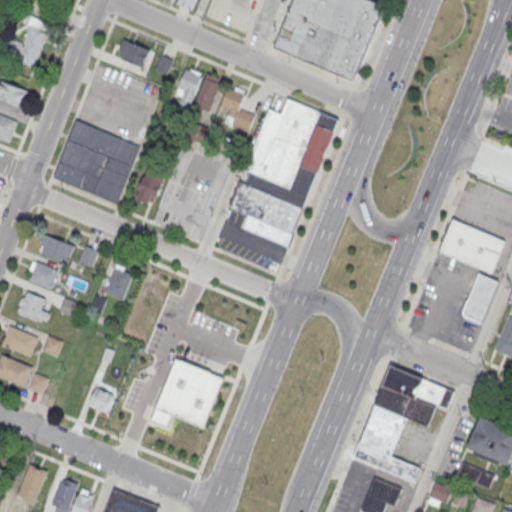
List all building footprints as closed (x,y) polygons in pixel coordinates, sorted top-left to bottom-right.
[(195,0),(178,0),(177,4),(192,9),(195,0)] [(375,0),(291,0),(273,46),(352,80),(357,75),(387,5),(375,0)] [(16,40),(10,58),(35,67),(51,24),(29,16),(20,41),(16,40)] [(116,58),(145,68),(151,50),(123,39),(116,58)] [(171,61),(163,57),(157,68),(166,73),(171,61)] [(175,104),(193,109),(193,108),(211,114),(220,82),(203,77),(204,75),(184,70),(175,104)] [(29,92),(0,79),(0,98),(22,108),(29,92)] [(255,114),(240,110),(245,92),(229,88),(219,123),(250,132),(255,114)] [(339,119),(288,97),(282,113),(269,108),(228,206),(247,214),(242,227),(287,246),(339,119)] [(0,113),(0,138),(10,143),(19,121),(0,113)] [(75,119),(54,176),(118,202),(140,146),(75,119)] [(164,172),(146,168),(137,201),(156,206),(164,172)] [(438,251),(480,268),(492,272),(506,240),(453,218),(438,251)] [(43,231),(74,244),(67,262),(40,251),(44,242),(40,241),(43,231)] [(84,243),(78,260),(92,265),(98,249),(84,243)] [(36,259),(58,268),(51,287),(29,278),(36,259)] [(115,266),(105,290),(122,297),(132,273),(115,266)] [(479,272),(463,307),(462,309),(462,312),(462,314),(464,316),(481,323),(499,280),(479,272)] [(27,290),(45,297),(40,308),(49,311),(46,319),(38,316),(37,319),(18,312),(27,290)] [(95,292),(106,296),(100,313),(89,308),(95,292)] [(65,295),(59,309),(73,315),(78,301),(65,295)] [(509,316),(511,317),(511,355),(496,349),(509,316)] [(10,323),(38,335),(30,354),(1,343),(10,323)] [(48,333),(63,339),(57,354),(42,348),(48,333)] [(106,345),(114,348),(109,360),(101,357),(106,345)] [(0,355),(1,353),(32,366),(24,385),(0,374),(0,355)] [(224,378),(176,358),(152,419),(167,425),(172,414),(203,427),(224,378)] [(391,364),(384,385),(436,407),(439,404),(448,407),(454,390),(424,378),(391,364)] [(34,371),(48,376),(42,392),(28,386),(34,371)] [(384,385),(375,404),(407,417),(428,426),(436,407),(384,385)] [(95,386),(88,404),(106,411),(113,393),(95,386)] [(375,404),(360,442),(392,455),(407,417),(375,404)] [(511,426),(479,414),(466,450),(508,467),(511,455),(511,426)] [(360,442),(353,456),(415,483),(421,468),(392,455),(360,442)] [(489,487),(495,474),(463,461),(458,474),(489,487)] [(16,495),(36,503),(49,473),(29,465),(16,495)] [(374,476),(402,488),(394,505),(387,502),(383,511),(362,511),(360,511),(374,476)] [(68,511),(79,485),(62,478),(50,506),(65,511),(68,511)] [(429,496),(446,504),(453,489),(437,481),(429,496)] [(157,511),(160,507),(113,487),(103,511),(157,511)] [(72,511),(88,511),(95,497),(81,491),(72,511)] [(476,496),(469,511),(490,511),(494,503),(476,496)]
